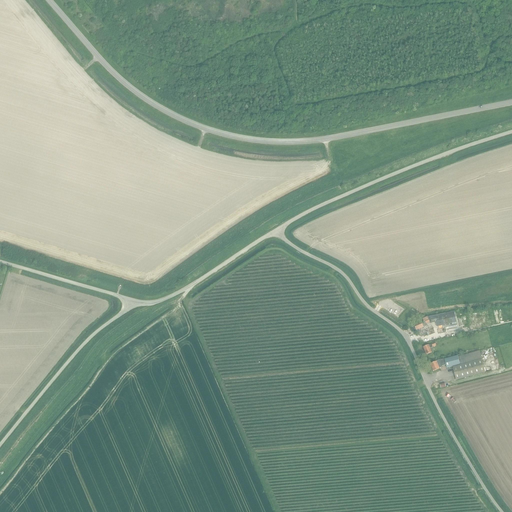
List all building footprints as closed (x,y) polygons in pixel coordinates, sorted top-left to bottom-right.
[(468,310),(471,326),(492,323),(489,307),(468,310)] [(428,319),(425,320),(426,324),(430,322),(430,323),(432,323),(435,322),(436,327),(444,325),(446,333),(458,330),(454,312),(428,317),(428,319)] [(421,322),(414,325),(416,330),(423,327),(427,325),(426,324),(425,320),(428,319),(428,317),(427,317),(423,319),(424,322),(421,323),(421,322)] [(430,348),(436,346),(435,342),(429,345),(423,347),(427,355),(432,352),(430,348)] [(480,351),(458,357),(458,356),(444,359),(446,365),(447,368),(453,367),(456,380),(485,373),(480,351)] [(443,359),(440,360),(436,361),(430,364),(433,371),(439,369),(439,368),(442,367),(442,366),(446,365),(444,359),(443,360),(443,359)]
